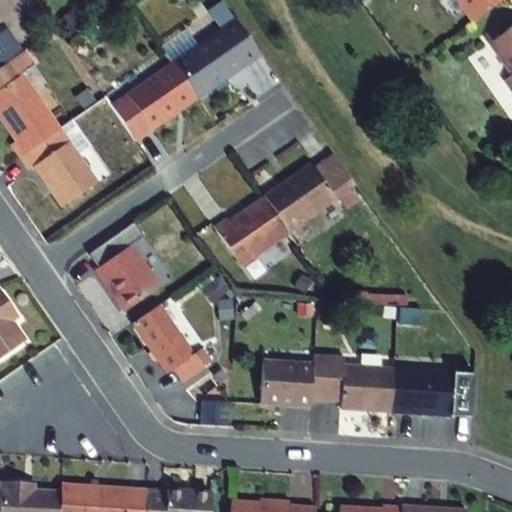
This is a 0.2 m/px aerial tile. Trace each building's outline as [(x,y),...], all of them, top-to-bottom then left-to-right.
[(455,0),(471,22),(502,0),(455,0)] [(72,9),(56,20),(67,37),(84,25),(72,9)] [(172,64),(197,100),(260,55),(236,20),(172,64)] [(511,93),(511,27),(488,44),(510,75),(503,80),(511,93)] [(0,68),(19,56),(3,32),(0,34),(0,68)] [(76,54),(85,57),(88,48),(79,45),(76,54)] [(20,158),(60,130),(22,75),(35,66),(25,52),(19,56),(0,68),(0,118),(16,142),(11,145),(20,158)] [(135,142),(197,100),(172,64),(110,107),(135,142)] [(60,130),(20,158),(29,170),(34,167),(62,207),(97,183),(60,130)] [(354,185),(333,155),(314,168),(285,189),(282,186),(265,198),(288,231),(354,185)] [(285,189),(314,168),(312,165),(282,186),(285,189)] [(227,219),(214,228),(242,267),(290,234),(288,231),(265,198),(264,197),(245,210),(246,213),(242,216),(240,213),(229,221),(227,219)] [(97,269),(94,271),(124,313),(160,288),(131,246),(143,238),(133,223),(87,255),(97,269)] [(201,291),(210,305),(229,292),(220,278),(201,291)] [(349,301),(351,291),(339,287),(336,298),(349,301)] [(0,292),(0,359),(25,342),(12,323),(4,311),(10,307),(0,292)] [(158,306),(132,325),(168,375),(172,372),(181,384),(210,364),(201,350),(193,356),(158,306)] [(18,319),(10,307),(4,311),(12,323),(18,319)] [(326,328),(338,321),(331,309),(319,316),(326,328)] [(402,324),(411,318),(407,311),(397,317),(402,324)] [(339,410),(389,413),(392,370),(342,367),(343,359),(313,357),(312,365),(310,400),(340,402),(339,410)] [(260,405),(310,408),(310,400),(312,365),(262,362),(260,405)] [(392,370),(389,413),(450,417),(452,374),(392,370)] [(58,511),(60,493),(33,491),(22,491),(23,483),(1,482),(0,498),(0,511),(58,511)] [(23,483),(22,491),(33,491),(33,484),(23,483)] [(94,487),(60,485),(60,493),(58,511),(143,511),(145,490),(127,489),(126,495),(94,493),(94,487)] [(209,511),(211,494),(145,490),(143,511),(209,511)] [(250,502),(230,501),(229,511),(314,511),(315,508),(288,506),(289,502),(259,500),(258,506),(250,505),(250,502)]
